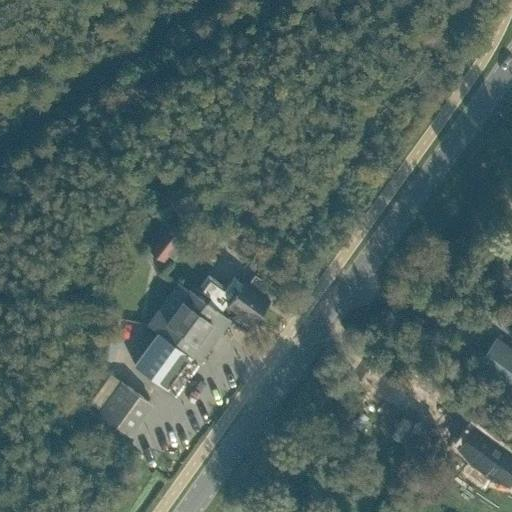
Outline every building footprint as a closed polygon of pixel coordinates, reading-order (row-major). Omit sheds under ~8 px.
[(167,218),(144,246),(165,262),(170,255),(173,257),(184,244),(181,242),(187,234),(167,218)] [(233,235),(226,245),(237,252),(244,242),(233,235)] [(195,296),(217,311),(223,302),(235,310),(231,316),(247,327),(251,321),(252,321),(268,298),(260,291),(265,285),(252,276),(247,283),(243,279),(240,282),(230,275),(221,288),(207,279),(195,296)] [(155,330),(132,363),(159,383),(164,386),(188,353),(199,361),(229,319),(217,311),(195,296),(185,288),(174,281),(145,323),(155,330)] [(511,346),(496,335),(474,367),(511,393),(511,346)] [(398,374),(382,401),(409,417),(425,390),(398,374)] [(119,379),(96,410),(124,431),(147,400),(119,379)] [(335,398),(312,430),(326,441),(349,408),(335,398)] [(511,455),(471,426),(455,448),(468,463),(471,459),(492,475),(489,479),(508,486),(511,479),(511,455)]
